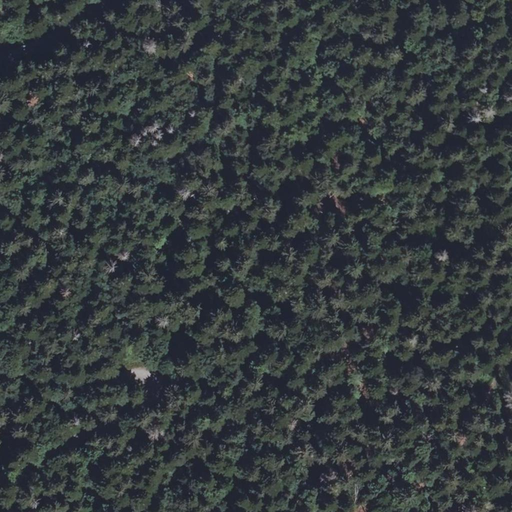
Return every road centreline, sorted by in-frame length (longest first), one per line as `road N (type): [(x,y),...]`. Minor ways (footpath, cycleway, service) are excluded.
road 1 (tertiary): [(0,374),(53,384),(142,370),(161,379),(148,405),(0,480)]
road 2 (tertiary): [(108,0),(39,46),(0,60)]
